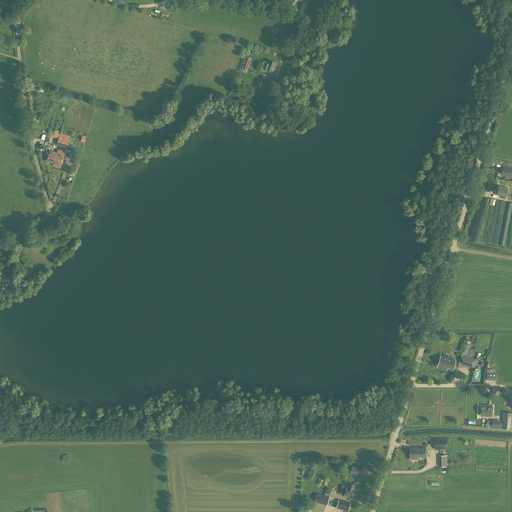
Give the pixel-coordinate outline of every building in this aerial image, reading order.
[(251,59),(246,57),(243,56),(239,68),(247,70),(251,59)] [(264,69),(273,72),(276,62),(268,59),(264,69)] [(268,80),(265,90),(272,92),(275,81),(268,80)] [(57,144),(67,147),(70,136),(60,134),(57,144)] [(59,150),(58,153),(49,150),(46,161),(61,165),(64,155),(65,151),(59,150)] [(511,167),(503,166),(501,175),(511,176),(511,167)] [(497,195),(506,196),(508,187),(499,186),(497,195)] [(459,363),(474,368),(476,359),(467,356),(470,345),(473,346),(474,342),(466,340),(459,363)] [(448,358),(440,356),(437,367),(441,368),(441,367),(447,368),(447,369),(452,370),(455,360),(448,357),(448,358)] [(487,380),(496,380),(496,368),(487,368),(487,380)] [(492,406),(480,405),(480,416),(492,416),(492,406)] [(511,412),(503,412),(502,423),(501,423),(501,420),(491,420),(491,427),(500,428),(502,428),(509,428),(510,417),(511,417),(511,414),(511,412)] [(434,438),(434,449),(446,449),(446,438),(434,438)] [(426,448),(409,448),(409,459),(417,459),(417,457),(426,456),(426,448)] [(361,468),(352,466),(350,472),(359,475),(361,468)] [(343,496),(359,500),(361,490),(354,488),(355,484),(347,482),(346,486),(343,496)] [(316,493),(314,502),(327,505),(330,494),(325,492),(324,495),(316,493)] [(336,508),(348,511),(350,502),(339,499),(336,508)]
